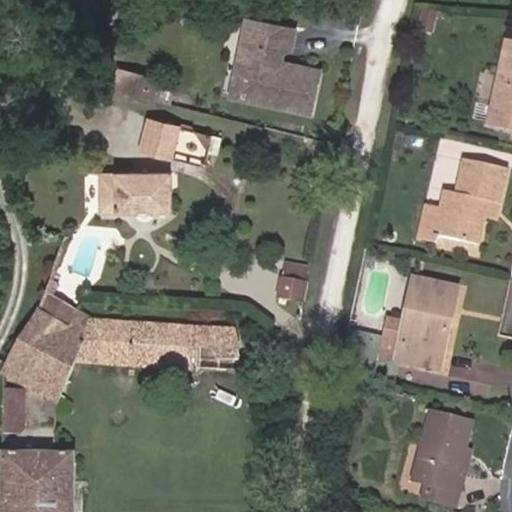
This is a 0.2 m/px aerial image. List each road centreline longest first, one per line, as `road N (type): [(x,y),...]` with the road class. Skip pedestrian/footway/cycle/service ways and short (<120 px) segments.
road 1 (track): [(0,334),(16,297),(22,240),(0,178)]
road 2 (track): [(0,98),(32,51),(99,0)]
